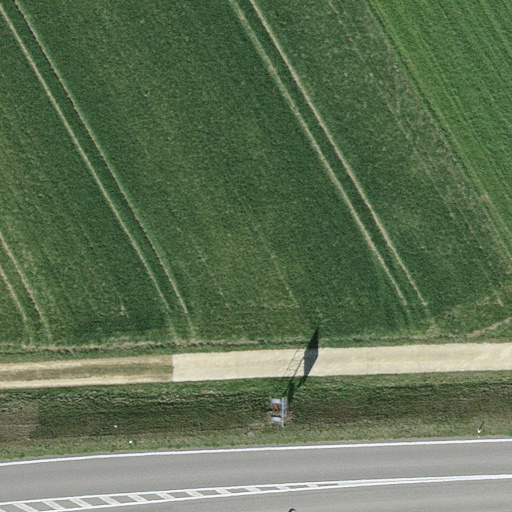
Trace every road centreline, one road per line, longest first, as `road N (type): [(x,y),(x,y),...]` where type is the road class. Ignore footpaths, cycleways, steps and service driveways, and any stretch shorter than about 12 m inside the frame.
road 1 (primary): [(0,510),(511,476)]
road 2 (track): [(0,380),(511,365)]
